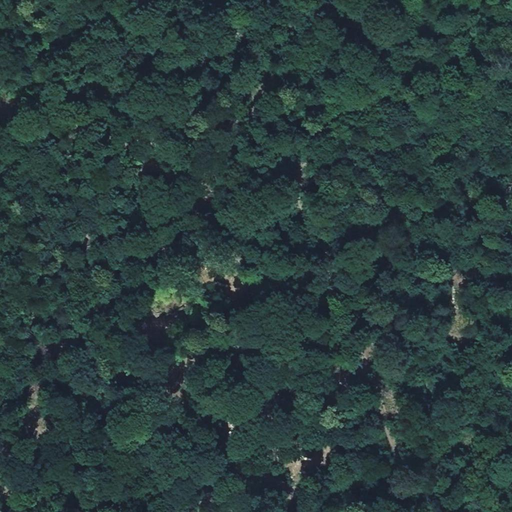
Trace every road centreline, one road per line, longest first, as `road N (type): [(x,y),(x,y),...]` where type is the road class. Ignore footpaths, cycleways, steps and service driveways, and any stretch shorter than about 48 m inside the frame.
road 1 (track): [(224,0),(420,511)]
road 2 (track): [(342,511),(209,458),(56,422),(0,393)]
road 3 (track): [(178,0),(0,57)]
